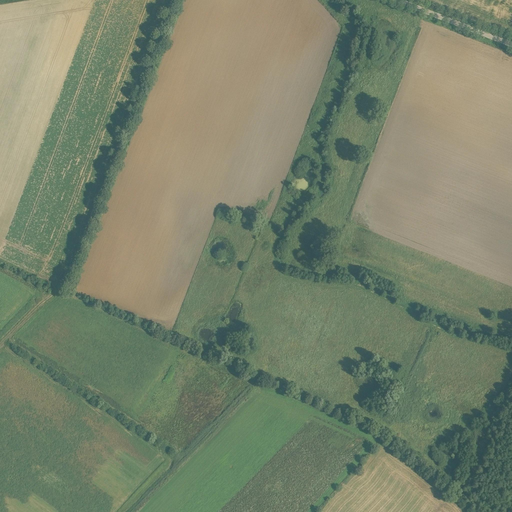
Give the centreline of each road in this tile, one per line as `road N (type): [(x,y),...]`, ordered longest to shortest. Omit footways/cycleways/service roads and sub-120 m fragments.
road 1 (track): [(0,344),(67,274),(172,0)]
road 2 (unclassified): [(511,44),(396,0)]
